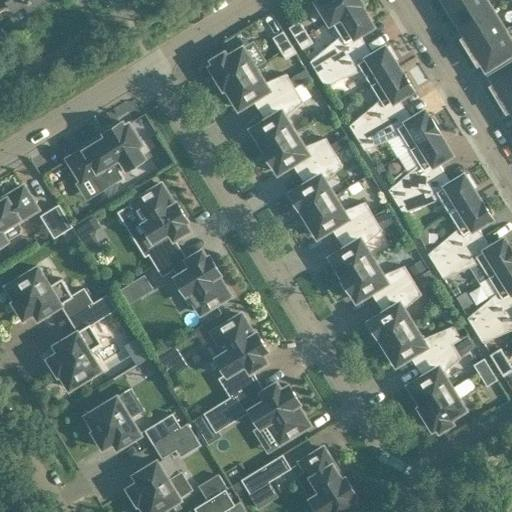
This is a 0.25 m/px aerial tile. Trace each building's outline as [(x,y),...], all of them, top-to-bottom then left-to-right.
[(3,0),(8,6),(11,4),(13,7),(23,1),(29,11),(46,0),(3,0)] [(317,0),(317,1),(330,21),(362,2),(360,0),(317,0)] [(462,0),(440,0),(447,10),(462,0)] [(492,9),(486,0),(462,0),(447,10),(454,22),(457,20),(462,28),(492,9)] [(360,4),(362,2),(330,21),(330,22),(332,21),(341,35),(310,60),(318,73),(366,43),(359,33),(373,25),(360,4)] [(505,29),(492,9),(462,28),(467,36),(464,38),(471,50),(505,29)] [(300,21),(289,27),(302,48),(313,42),(300,21)] [(511,52),(511,40),(505,29),(471,50),(478,61),(481,59),(486,68),(511,52)] [(296,52),(283,31),(273,37),(286,58),(296,52)] [(318,73),(325,85),(362,69),(371,84),(399,67),(394,59),(397,57),(390,46),(387,47),(386,45),(372,54),(366,43),(318,73)] [(256,67),(243,46),(227,55),(225,51),(212,59),(215,63),(211,66),(223,86),(256,67)] [(493,86),(500,97),(511,89),(511,61),(490,75),(496,84),(493,86)] [(295,87),(286,73),(265,82),(256,67),(223,86),(224,87),(226,86),(239,107),(253,99),(259,109),(295,87)] [(403,73),(399,67),(371,84),(380,99),(350,125),(357,137),(405,107),(399,97),(414,88),(404,72),(403,73)] [(263,149),(264,150),(295,131),(286,116),(304,101),(295,87),(259,109),(265,119),(252,127),(265,149),(263,149)] [(511,89),(500,97),(507,109),(510,107),(511,109),(511,89)] [(411,118),(405,107),(357,137),(365,149),(401,133),(410,148),(440,130),(431,115),(429,116),(425,109),(411,118)] [(137,145),(142,143),(129,122),(124,125),(122,120),(105,131),(108,136),(102,140),(101,138),(68,158),(82,181),(93,174),(102,189),(123,176),(124,178),(125,177),(120,170),(126,166),(128,168),(145,158),(137,145)] [(440,131),(440,130),(410,148),(419,163),(389,189),(396,201),(444,172),(438,161),(452,153),(439,132),(440,131)] [(292,163),(298,173),(334,151),(325,136),(304,146),(295,131),(264,150),(273,165),(274,164),(280,169),(292,163)] [(334,195),(325,180),(343,165),(334,151),(298,173),(305,183),(290,192),(299,208),(301,207),(304,213),(334,195)] [(377,169),(383,178),(389,175),(383,165),(377,169)] [(451,182),(444,172),(396,201),(404,213),(441,198),(450,212),(478,195),(473,187),(475,185),(468,174),(466,176),(464,173),(451,182)] [(148,252),(155,264),(181,248),(174,238),(189,228),(185,221),(188,219),(177,202),(174,204),(162,183),(133,201),(145,221),(142,223),(153,240),(156,238),(160,245),(148,252)] [(37,208),(23,185),(0,199),(0,244),(8,240),(7,239),(20,231),(21,227),(17,221),(37,208)] [(331,227),(338,237),(374,215),(365,201),(344,210),(334,195),(304,213),(309,222),(307,223),(314,235),(316,233),(318,235),(331,227)] [(477,225),(492,216),(483,200),(481,201),(478,195),(450,212),(459,227),(428,253),(436,265),(484,236),(477,225)] [(41,215),(54,237),(72,226),(59,204),(41,215)] [(382,229),(374,215),(338,237),(344,247),(330,256),(343,277),(342,278),(374,259),(364,244),(382,229)] [(79,226),(93,253),(109,245),(94,218),(79,226)] [(427,227),(417,233),(424,244),(429,242),(429,232),(427,227)] [(490,246),(484,236),(436,265),(443,277),(480,262),(489,276),(511,262),(511,247),(509,243),(508,244),(504,237),(490,246)] [(207,257),(202,249),(187,258),(181,248),(155,264),(162,275),(174,268),(178,275),(175,276),(185,293),(188,292),(201,312),(230,294),(217,274),(221,272),(210,255),(207,257)] [(413,279),(406,267),(383,274),(374,259),(342,278),(351,293),(353,292),(357,299),(371,291),(377,301),(413,279)] [(511,262),(489,276),(498,291),(468,317),(475,329),(511,306),(511,262)] [(61,303),(69,317),(93,302),(84,287),(72,294),(62,277),(49,285),(38,266),(7,285),(16,300),(14,301),(23,317),(34,310),(39,317),(61,303)] [(144,273),(120,287),(129,303),(153,288),(144,273)] [(413,323),(405,310),(423,295),(413,279),(377,301),(383,311),(368,321),(378,336),(379,335),(383,342),(413,323)] [(69,317),(77,331),(55,344),(59,351),(49,358),(58,373),(61,372),(70,387),(100,368),(89,350),(102,342),(90,324),(116,308),(107,293),(93,302),(69,317)] [(511,306),(475,329),(483,341),(511,328),(511,306)] [(219,377),(231,396),(258,379),(252,369),(266,361),(261,353),(268,349),(257,332),(254,334),(242,313),(213,331),(225,352),(216,357),(226,373),(219,377)] [(452,343),(461,338),(453,325),(422,338),(413,323),(383,342),(388,350),(386,352),(392,363),(395,361),(396,363),(410,355),(416,365),(452,343)] [(139,335),(125,344),(137,364),(152,355),(139,335)] [(170,377),(189,366),(175,343),(156,355),(170,377)] [(452,387),(443,372),(461,357),(459,353),(452,343),(416,365),(423,376),(409,384),(422,405),(420,406),(420,407),(452,387)] [(511,369),(511,366),(505,355),(501,348),(490,354),(495,361),(503,375),(511,369)] [(497,379),(489,365),(484,358),(474,364),(478,371),(487,385),(497,379)] [(264,389),(258,379),(231,396),(204,412),(216,431),(250,410),(260,426),(268,421),(280,442),(309,424),(297,403),(300,401),(290,384),(282,389),(277,382),(264,389)] [(465,408),(452,387),(420,407),(433,428),(437,425),(440,429),(452,422),(450,418),(465,408)] [(140,433),(117,395),(86,414),(96,429),(93,431),(103,446),(114,440),(118,446),(140,433)] [(145,429),(154,443),(181,427),(172,413),(145,429)] [(187,423),(181,427),(154,443),(162,457),(175,449),(180,458),(201,445),(187,423)] [(333,511),(340,511),(356,502),(352,496),(357,493),(346,476),(343,478),(323,447),(301,461),(306,470),(300,474),(299,478),(311,498),(310,499),(318,511),(326,511),(332,509),(333,511)] [(246,486),(250,493),(291,467),(283,454),(242,479),(234,484),(238,490),(246,486)] [(181,472),(169,479),(157,460),(135,474),(139,481),(128,487),(138,503),(140,502),(146,511),(156,511),(180,498),(179,496),(192,488),(181,472)] [(221,511),(235,504),(225,489),(195,508),(197,511),(221,511)]
